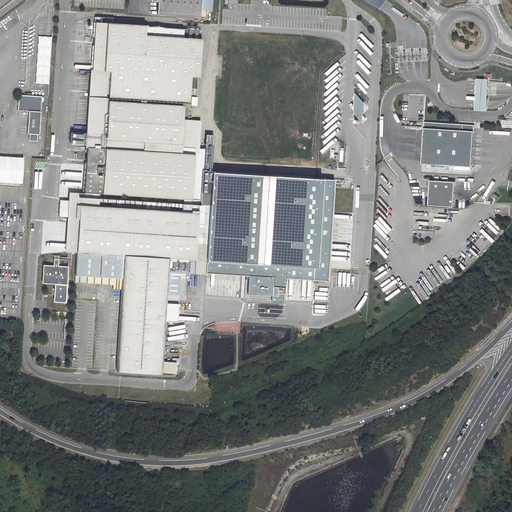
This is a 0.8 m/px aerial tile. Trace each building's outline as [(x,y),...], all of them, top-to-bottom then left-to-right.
[(156,14),(199,16),(199,11),(205,11),(211,11),(211,0),(150,0),(150,7),(157,8),(156,14)] [(92,70),(198,77),(200,31),(164,28),(158,22),(151,21),(151,28),(113,25),(113,24),(102,23),(95,23),(92,70)] [(36,36),(35,83),(48,84),(50,36),(36,36)] [(170,197),(182,198),(181,206),(190,206),(198,207),(198,206),(207,206),(208,191),(204,191),(200,191),(199,199),(191,199),(194,153),(181,153),(182,144),(180,144),(182,106),(108,101),(109,97),(189,102),(190,89),(197,90),(198,77),(92,70),(88,133),(70,132),(69,143),(87,144),(86,146),(87,146),(84,193),(70,192),(70,199),(99,200),(99,198),(99,193),(113,194),(146,196),(148,196),(170,197)] [(17,110),(29,111),(27,133),(29,134),(36,134),(39,134),(41,97),(18,95),(17,110)] [(353,97),(353,117),(362,117),(362,97),(353,97)] [(195,141),(182,141),(182,144),(181,153),(194,153),(191,199),(199,199),(200,191),(204,191),(206,171),(207,148),(199,148),(200,120),(196,120),(195,141)] [(195,141),(196,120),(189,120),(189,128),(183,128),(182,141),(195,141)] [(475,126),(425,123),(423,163),(474,168),(475,126)] [(211,192),(205,272),(273,277),(273,287),(284,287),(285,279),(328,281),(335,181),(263,177),(206,171),(204,191),(211,192)] [(426,205),(451,206),(452,181),(427,181),(426,205)] [(198,207),(196,243),(205,244),(203,272),(205,272),(211,192),(208,191),(207,206),(198,206),(198,207)] [(170,197),(148,196),(147,210),(169,211),(170,197)] [(75,274),(123,277),(122,289),(117,369),(175,373),(176,362),(160,361),(164,302),(178,303),(179,294),(180,281),(181,281),(181,280),(185,280),(188,280),(189,271),(203,272),(205,244),(196,243),(198,207),(190,206),(181,206),(181,212),(169,211),(147,210),(145,209),(146,204),(113,201),(112,203),(112,207),(98,206),(98,202),(99,200),(70,199),(69,208),(59,208),(58,216),(69,216),(67,250),(68,251),(71,251),(77,251),(75,274)] [(66,276),(69,276),(71,251),(68,251),(67,257),(58,257),(58,259),(68,259),(68,267),(66,267),(66,276)] [(43,282),(56,282),(54,301),(64,302),(66,276),(66,267),(58,267),(53,266),(44,266),(43,282)] [(75,281),(114,284),(114,288),(122,289),(123,277),(75,274),(75,281)]
